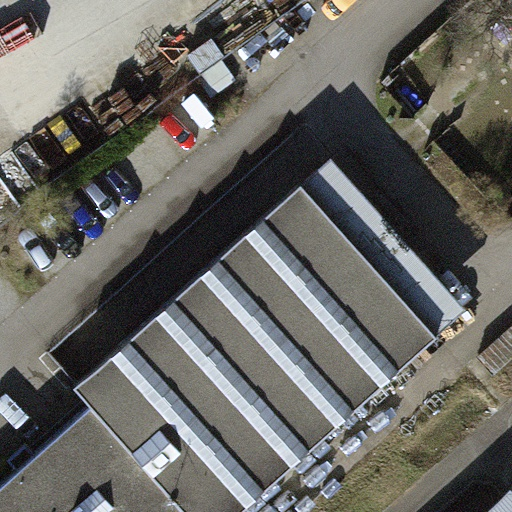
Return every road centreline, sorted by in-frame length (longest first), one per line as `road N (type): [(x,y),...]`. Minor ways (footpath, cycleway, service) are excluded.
road 1 (unknown): [(341,52),(0,370)]
road 2 (unknown): [(511,262),(362,96),(341,52)]
